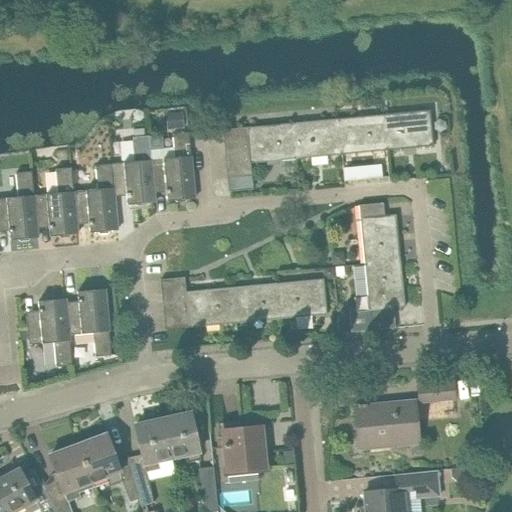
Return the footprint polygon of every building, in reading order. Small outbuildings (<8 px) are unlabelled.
[(383,115),(387,150),(403,149),(402,143),(415,141),(416,148),(433,146),(430,110),(409,112),(410,114),(400,116),(399,113),(383,115)] [(182,114),(170,115),(171,123),(171,129),(183,128),(183,122),(182,114)] [(387,150),(383,115),(367,116),(367,119),(358,119),(357,117),(338,119),(341,155),(357,153),(357,147),(370,146),(370,152),(387,150)] [(309,122),(292,123),(296,159),(312,157),(311,151),(325,150),(325,156),(341,155),(338,119),(319,121),(319,123),(309,124),(309,122)] [(267,126),(247,127),(248,140),(249,153),(250,163),(267,162),(266,156),(279,154),(280,160),(296,159),(292,123),(276,125),(277,127),(267,128),(267,126)] [(248,140),(247,127),(222,130),(223,142),(248,140)] [(133,130),(134,138),(144,137),(143,129),(133,130)] [(174,158),(151,160),(150,160),(153,189),(165,187),(167,202),(195,199),(188,132),(172,134),(174,158)] [(150,160),(151,160),(148,136),(132,138),(135,162),(110,164),(113,192),(114,192),(126,191),(127,205),(135,205),(137,206),(145,206),(147,203),(155,203),(153,189),(150,160)] [(249,153),(248,140),(223,142),(225,155),(249,153)] [(250,165),(250,163),(249,153),(225,155),(226,167),(250,165)] [(97,190),(73,192),(75,220),(76,220),(88,219),(89,233),(117,231),(114,192),(113,192),(110,164),(95,166),(97,190)] [(251,178),(250,165),(226,167),(227,180),(251,178)] [(57,193),(34,196),(33,196),(36,224),(48,223),(50,237),(58,236),(60,238),(67,237),(69,235),(77,234),(76,220),(75,220),(73,192),(71,168),(55,169),(57,193)] [(33,196),(34,196),(31,172),(15,173),(18,197),(0,198),(0,227),(8,227),(10,241),(38,238),(36,224),(33,196)] [(364,264),(400,261),(399,245),(396,245),(395,235),(398,235),(396,215),(384,216),(383,203),(359,205),(361,235),(368,235),(369,248),(363,248),(364,264)] [(342,254),(332,255),(333,265),(343,264),(342,254)] [(402,277),(400,261),(364,264),(366,281),(372,280),(373,293),(367,294),(368,311),(392,308),(405,307),(403,287),(400,287),(399,277),(402,277)] [(334,268),(322,269),(323,274),(328,279),(335,279),(334,268)] [(161,292),(185,290),(184,277),(160,280),(161,292)] [(277,283),(280,319),(297,318),(296,311),(309,310),(310,316),(327,315),(323,279),(303,281),(303,283),(293,284),(293,282),(277,283)] [(280,319),(277,283),(261,285),(261,287),(251,288),(251,286),(231,288),(235,323),(251,322),(251,316),(264,314),(264,321),(280,319)] [(235,323),(231,288),(215,289),(216,292),(206,293),(206,290),(186,292),(187,302),(188,315),(190,328),(206,326),(205,320),(218,319),(219,325),(235,323)] [(78,306),(66,307),(65,307),(68,335),(69,335),(93,333),(95,357),(111,356),(105,289),(77,292),(78,306)] [(186,292),(185,290),(161,292),(162,305),(187,302),(186,292)] [(65,307),(66,307),(65,299),(38,302),(39,316),(26,317),(27,330),(28,339),(28,345),(53,343),(56,367),(72,365),(69,335),(68,335),(65,307)] [(188,315),(187,302),(162,305),(164,318),(188,315)] [(392,308),(368,311),(370,331),(394,328),(392,308)] [(190,328),(188,315),(164,318),(165,330),(190,328)] [(28,339),(27,330),(18,331),(19,340),(28,339)] [(453,383),(417,386),(419,402),(454,399),(454,398),(450,399),(449,383),(453,383)] [(359,405),(359,407),(354,407),(358,448),(418,442),(414,402),(366,406),(366,404),(359,405)] [(190,413),(163,419),(171,458),(185,455),(187,463),(201,460),(190,413)] [(171,458),(163,419),(135,426),(141,455),(128,458),(140,497),(142,505),(153,503),(146,472),(160,469),(158,461),(171,458)] [(261,428),(223,431),(227,471),(265,467),(261,428)] [(105,434),(77,445),(91,481),(106,476),(109,485),(121,481),(129,501),(140,497),(128,458),(116,462),(105,434)] [(60,483),(45,489),(56,511),(71,511),(68,501),(80,496),(77,486),(91,481),(77,445),(49,455),(60,483)] [(291,450),(282,451),(283,464),(292,463),(291,450)] [(450,464),(451,472),(456,477),(464,476),(463,463),(450,464)] [(56,511),(45,489),(33,496),(18,469),(0,478),(0,492),(10,511),(56,511)] [(197,471),(200,511),(215,511),(212,470),(197,471)] [(395,490),(383,491),(363,493),(364,511),(405,511),(404,498),(440,495),(437,470),(394,475),(395,490)] [(10,511),(0,492),(0,511),(10,511)]
